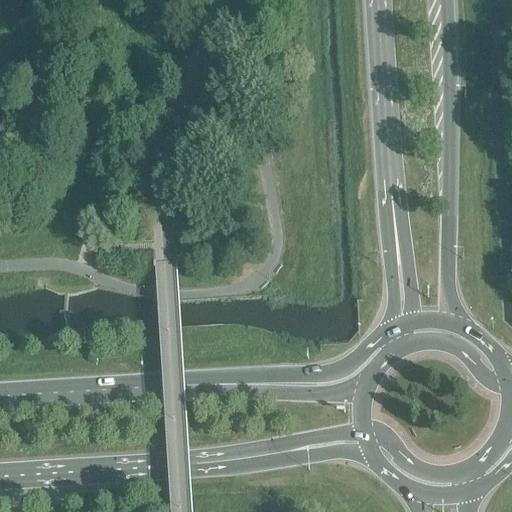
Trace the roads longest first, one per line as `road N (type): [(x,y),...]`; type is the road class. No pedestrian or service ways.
road 1 (secondary): [(456,325),(447,286),(445,0)]
road 2 (secondary): [(0,475),(238,459)]
road 3 (secondary): [(374,0),(392,226)]
road 4 (secondary): [(226,384),(0,397)]
road 5 (secondary): [(383,333),(342,368),(226,384)]
road 6 (secondary): [(367,383),(330,392),(226,384)]
road 7 (secondary): [(238,459),(371,456)]
road 8 (secondary): [(361,430),(383,435),(397,455),(428,472),(474,466)]
road 9 (secondary): [(238,459),(361,430)]
road 10 (secondary): [(508,389),(443,344),(398,349)]
